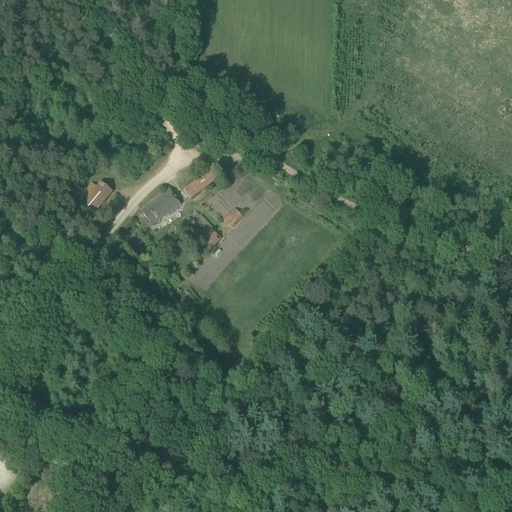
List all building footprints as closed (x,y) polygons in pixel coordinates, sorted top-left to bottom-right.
[(183,191),(189,199),(217,178),(211,170),(183,191)] [(94,214),(112,192),(101,183),(97,188),(91,184),(78,201),(94,214)] [(151,226),(180,205),(170,190),(150,204),(150,205),(141,212),(151,226)] [(242,218),(232,209),(222,220),(232,229),(242,218)] [(197,248),(205,257),(220,240),(212,232),(197,248)] [(153,277),(165,267),(156,257),(145,267),(153,277)]
